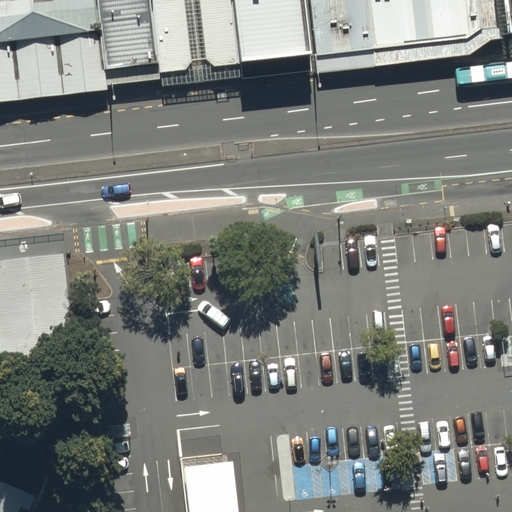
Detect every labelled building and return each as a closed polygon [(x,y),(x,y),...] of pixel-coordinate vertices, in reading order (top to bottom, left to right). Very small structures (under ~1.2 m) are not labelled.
[(0,0),(0,88),(39,85),(107,78),(97,0),(0,0)] [(97,0),(107,78),(157,73),(149,0),(97,0)] [(149,0),(157,73),(197,69),(237,65),(228,0),(149,0)] [(303,0),(229,0),(237,65),(309,58),(303,0)] [(303,0),(309,58),(371,50),(365,0),(303,0)] [(511,0),(365,0),(371,50),(465,39),(479,30),(498,28),(508,27),(511,26),(511,0)] [(65,252),(0,258),(0,361),(74,354),(65,252)] [(30,479),(42,447),(1,431),(0,432),(0,511),(16,511),(20,503),(30,507),(39,482),(30,479)]
